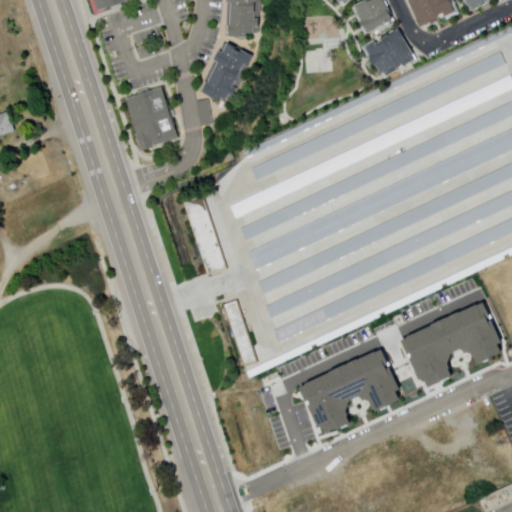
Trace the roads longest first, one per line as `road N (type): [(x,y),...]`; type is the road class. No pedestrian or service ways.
road 1 (primary): [(216,511),(52,0)]
road 2 (residential): [(215,508),(511,373)]
